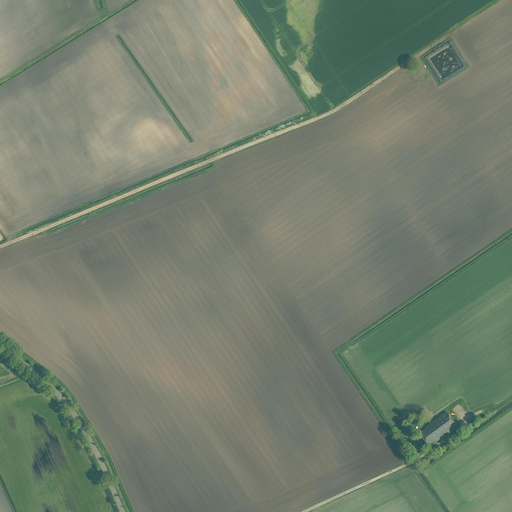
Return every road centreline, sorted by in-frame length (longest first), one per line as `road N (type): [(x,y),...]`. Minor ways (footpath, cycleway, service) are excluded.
road 1 (track): [(0,249),(335,110),(448,35)]
road 2 (tertiary): [(121,511),(66,404),(0,342)]
